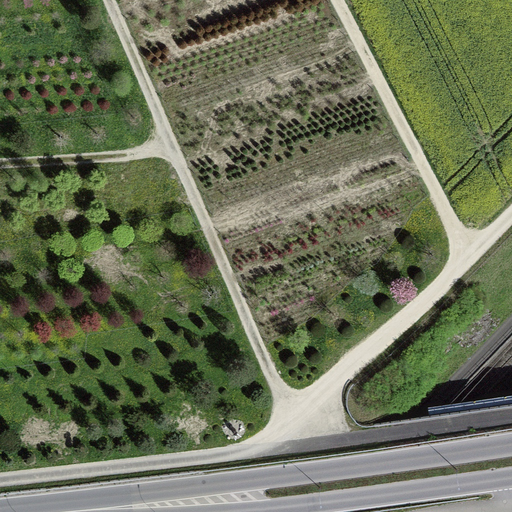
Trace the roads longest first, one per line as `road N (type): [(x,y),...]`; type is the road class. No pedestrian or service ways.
road 1 (primary): [(511,442),(0,507)]
road 2 (track): [(296,424),(110,0)]
road 3 (track): [(296,424),(223,454),(0,478)]
road 4 (primary): [(212,511),(511,477)]
road 5 (track): [(336,0),(467,257)]
road 6 (track): [(467,257),(296,424)]
road 7 (track): [(0,159),(173,145)]
